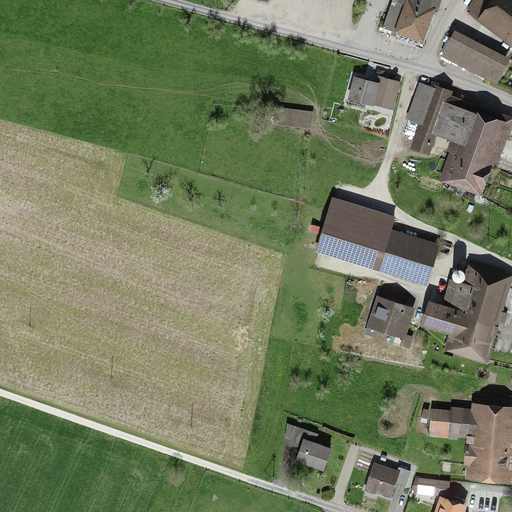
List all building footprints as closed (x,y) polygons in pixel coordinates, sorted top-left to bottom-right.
[(402,0),(401,3),(392,0),(389,0),(380,30),(421,44),(432,12),(435,13),(439,0),(402,0)] [(511,0),(477,0),(468,13),(511,46),(511,0)] [(509,59),(453,31),(440,57),(495,86),(509,59)] [(375,83),(352,77),(346,100),(391,112),(399,82),(377,77),(375,83)] [(428,153),(434,134),(448,97),(450,90),(417,78),(402,119),(420,126),(413,148),(428,153)] [(511,120),(448,97),(434,134),(460,143),(448,176),(481,188),(489,168),(494,170),(511,120)] [(392,217),(334,199),(318,249),(425,281),(437,244),(388,229),(392,217)] [(458,309),(436,304),(430,334),(467,342),(463,360),(508,370),(511,351),(511,280),(481,274),(476,294),(462,291),(458,309)] [(428,319),(391,307),(381,336),(418,349),(428,319)] [(470,409),(463,441),(461,467),(465,467),(464,479),(511,483),(511,466),(511,407),(470,404),(470,409)] [(463,441),(470,409),(450,408),(450,411),(430,409),(427,438),(463,441)] [(318,436),(286,424),(284,438),(299,443),(293,462),(321,472),(329,448),(315,443),(318,436)] [(394,471),(373,464),(363,492),(390,502),(396,483),(404,486),(409,472),(395,467),(394,471)] [(450,481),(419,478),(418,493),(449,496),(450,481)] [(463,511),(466,506),(439,497),(433,511),(463,511)]
